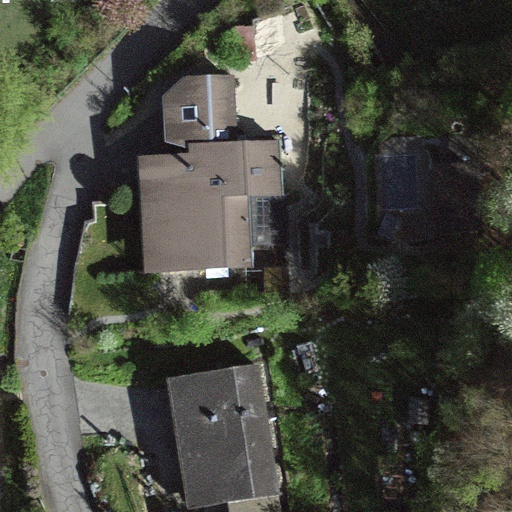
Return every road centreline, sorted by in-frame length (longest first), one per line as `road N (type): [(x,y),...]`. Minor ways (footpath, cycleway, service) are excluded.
road 1 (residential): [(84,99),(41,323),(42,374),(76,511)]
road 2 (residential): [(84,99),(184,0)]
